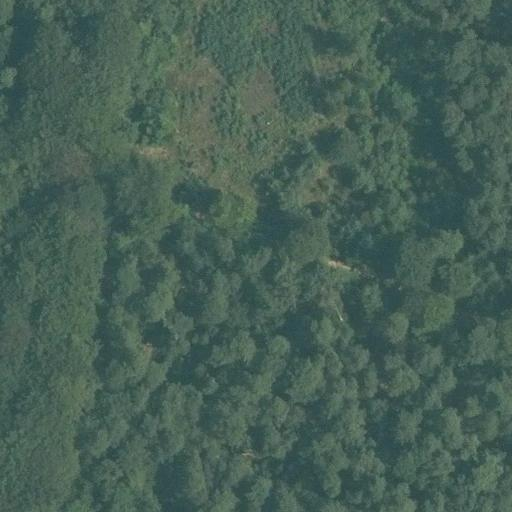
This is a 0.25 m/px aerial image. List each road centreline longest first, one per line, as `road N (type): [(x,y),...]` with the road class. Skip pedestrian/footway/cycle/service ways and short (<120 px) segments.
road 1 (track): [(511,331),(0,137)]
road 2 (unclassified): [(13,511),(94,0)]
